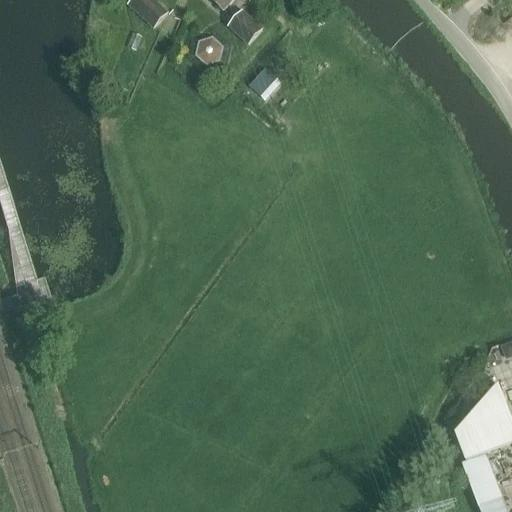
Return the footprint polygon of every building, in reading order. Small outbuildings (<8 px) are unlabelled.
[(136,0),(129,8),(155,31),(168,16),(150,0),(136,0)] [(209,0),(224,13),(236,0),(209,0)] [(243,14),(229,29),(249,47),(263,32),(243,14)] [(225,62),(223,41),(201,43),(203,64),(225,62)] [(267,102),(283,85),(269,71),(252,88),(267,102)] [(508,359),(511,358),(511,342),(503,346),(508,359)] [(455,438),(466,466),(511,449),(511,422),(498,387),(455,438)] [(469,484),(479,511),(507,511),(488,462),(467,469),(472,483),(469,484)]
